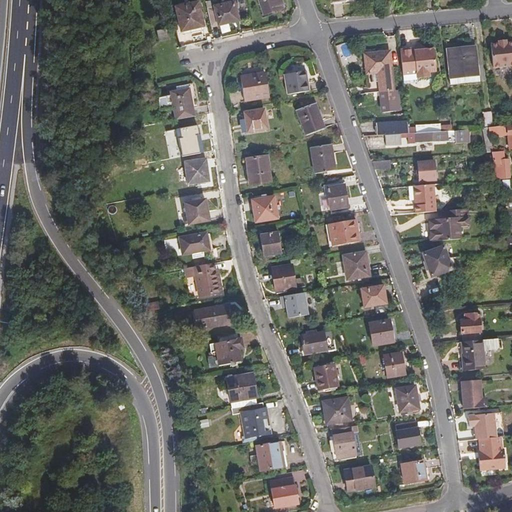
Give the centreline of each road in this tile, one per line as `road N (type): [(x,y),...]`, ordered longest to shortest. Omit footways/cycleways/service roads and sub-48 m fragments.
road 1 (residential): [(311,32),(220,51),(212,69),(233,237),(328,511)]
road 2 (trunk): [(170,511),(165,423),(150,372),(59,243),(35,194),(25,121),(26,6)]
road 3 (residential): [(311,32),(432,378),(455,505)]
road 4 (trunk): [(0,394),(41,360),(67,354),(123,375),(150,423),(155,511)]
road 5 (residential): [(311,32),(495,12)]
road 6 (trunk): [(0,178),(26,6)]
